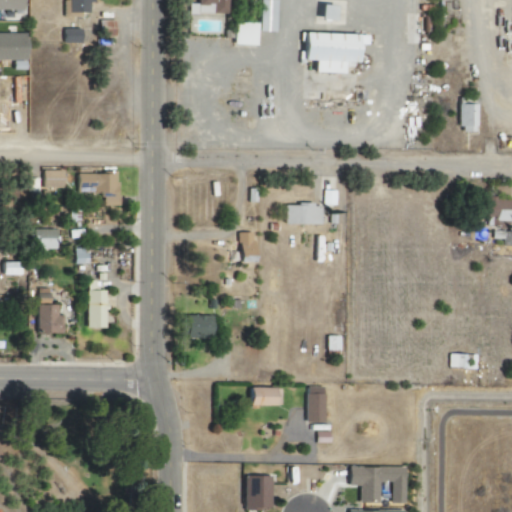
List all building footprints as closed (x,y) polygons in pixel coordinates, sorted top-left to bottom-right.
[(0,0),(0,9),(20,10),(20,0),(0,0)] [(65,0),(65,13),(86,12),(86,3),(90,3),(89,0),(65,0)] [(224,14),(224,0),(192,0),(192,4),(185,3),(185,13),(224,14)] [(255,0),(254,31),(273,32),(274,0),(255,0)] [(230,45),(253,46),(253,23),(231,23),(230,45)] [(78,43),(78,29),(61,29),(60,43),(78,43)] [(364,35),(298,33),(297,60),(311,61),(311,73),(340,74),(341,62),(353,62),(354,44),(364,44),(364,35)] [(474,104),(456,104),(456,132),(473,132),(474,104)] [(59,171),(39,171),(39,188),(59,189),(59,171)] [(73,174),(74,193),(99,193),(99,206),(115,205),(114,174),(73,174)] [(509,198),(481,198),(481,227),(490,227),(490,239),(500,239),(500,246),(511,246),(511,217),(509,217),(509,198)] [(281,224),(318,225),(318,205),(281,204),(281,224)] [(52,249),(52,229),(27,230),(28,249),(52,249)] [(250,263),(251,233),(235,233),(235,263),(250,263)] [(0,263),(0,275),(15,276),(16,263),(0,262),(0,263)] [(82,328),(101,329),(102,291),(92,291),(92,280),(83,280),(82,328)] [(46,305),(46,289),(34,289),(34,304),(46,305)] [(58,315),(54,316),(53,306),(33,306),(33,335),(59,334),(58,315)] [(208,316),(183,316),(183,338),(208,339),(208,316)] [(473,355),(445,354),(445,368),(472,369),(473,355)] [(303,423),(321,423),(320,387),(302,387),(303,423)] [(245,405),(277,406),(278,389),(246,388),(245,405)] [(326,431),(312,431),(312,443),(327,442),(326,431)] [(355,502),(375,502),(376,481),(388,481),(387,502),(401,502),(401,467),(345,466),(345,485),(356,485),(355,502)] [(241,509),(268,509),(268,474),(240,475),(241,509)]
